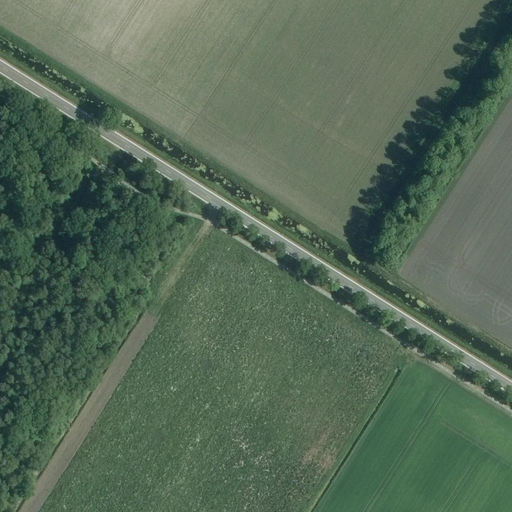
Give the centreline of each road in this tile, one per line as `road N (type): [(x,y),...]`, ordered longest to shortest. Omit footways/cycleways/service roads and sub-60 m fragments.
road 1 (tertiary): [(0,66),(511,388)]
road 2 (track): [(120,142),(104,169),(61,207),(45,250),(0,276)]
